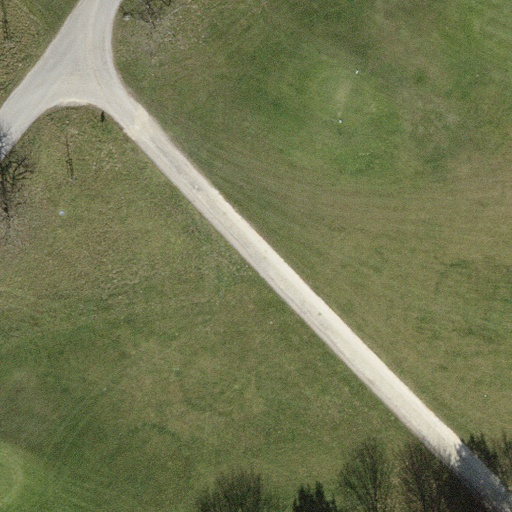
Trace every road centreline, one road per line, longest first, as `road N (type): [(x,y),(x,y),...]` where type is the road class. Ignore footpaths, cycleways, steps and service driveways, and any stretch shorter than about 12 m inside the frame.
road 1 (track): [(73,53),(511,502)]
road 2 (unclassified): [(0,151),(111,0)]
